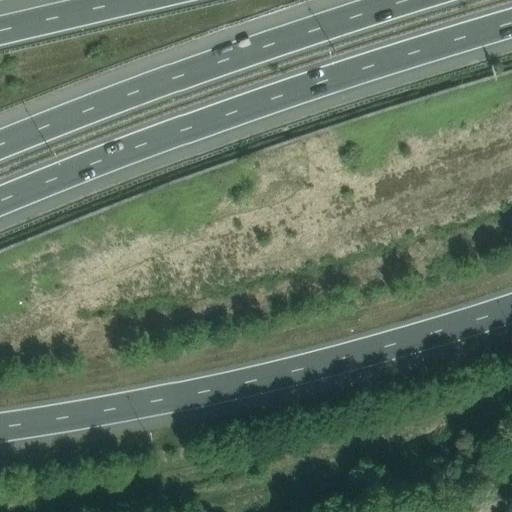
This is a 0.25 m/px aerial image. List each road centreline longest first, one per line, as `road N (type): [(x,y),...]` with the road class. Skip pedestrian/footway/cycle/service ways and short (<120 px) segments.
road 1 (motorway): [(0,201),(280,94),(511,21)]
road 2 (motorway): [(0,425),(357,362),(511,312)]
road 3 (motorway): [(407,0),(263,44),(0,144)]
road 4 (motorway): [(129,0),(0,30)]
